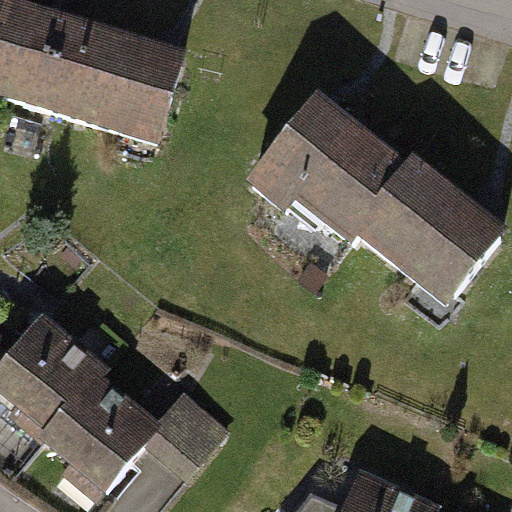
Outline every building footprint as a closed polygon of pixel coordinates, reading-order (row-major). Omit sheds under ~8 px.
[(0,0),(0,15),(39,27),(47,0),(0,0)] [(0,118),(60,137),(91,43),(39,27),(0,15),(0,118)] [(193,73),(91,43),(60,137),(164,168),(193,73)] [(353,263),(359,255),(410,186),(321,116),(254,200),(288,227),(295,218),(353,263)] [(416,179),(410,186),(359,255),(451,327),(510,253),(416,179)] [(107,381),(48,330),(0,385),(0,408),(47,450),(101,389),(107,381)] [(183,405),(156,437),(101,389),(47,450),(41,457),(105,511),(149,463),(187,495),(230,444),(183,405)] [(405,511),(361,492),(352,511),(312,511),(311,511),(405,511)]
